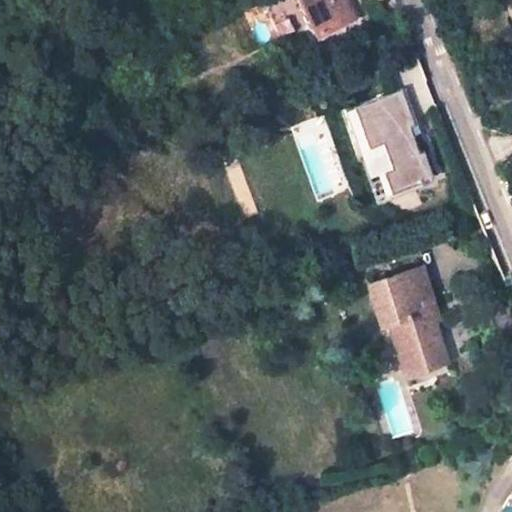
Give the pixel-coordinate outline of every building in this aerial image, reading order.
[(338,0),(298,0),(316,39),(349,24),(338,0)] [(420,153),(410,128),(415,126),(402,90),(344,111),(363,163),(365,162),(387,154),(392,170),(384,173),(392,194),(434,179),(424,151),(420,153)] [(424,151),(415,126),(410,128),(420,153),(424,151)] [(387,154),(365,162),(378,199),(392,194),(384,173),(392,170),(387,154)] [(416,269),(404,273),(413,296),(425,292),(416,269)] [(404,273),(362,289),(375,328),(383,325),(430,306),(425,292),(413,296),(404,273)] [(383,325),(404,388),(452,373),(430,306),(383,325)]
